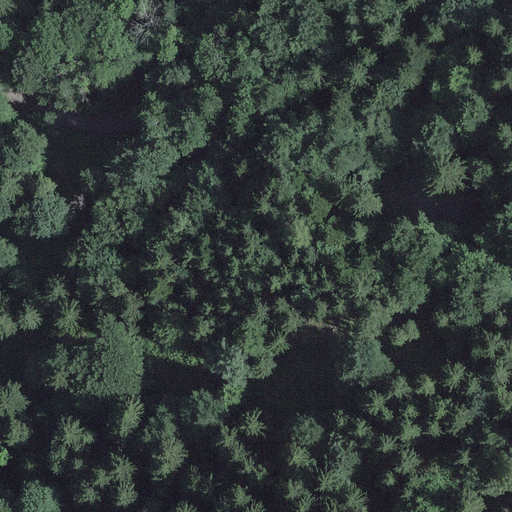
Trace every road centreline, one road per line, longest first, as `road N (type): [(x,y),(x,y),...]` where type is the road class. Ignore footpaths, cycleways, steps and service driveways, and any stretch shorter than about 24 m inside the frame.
road 1 (track): [(359,0),(268,79),(85,123),(61,116),(43,87),(123,0)]
road 2 (track): [(511,98),(483,126),(462,197),(448,205),(426,190),(427,118),(438,77),(494,0)]
